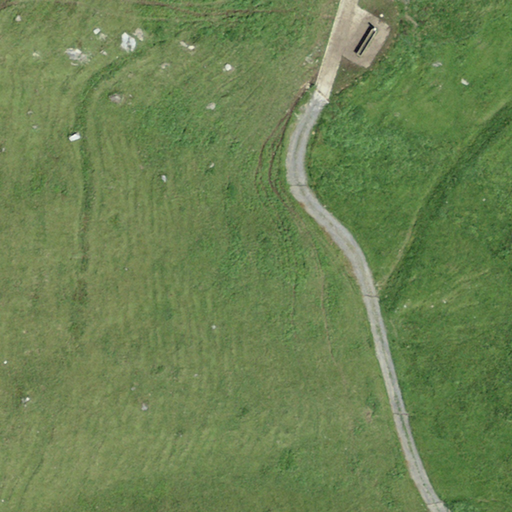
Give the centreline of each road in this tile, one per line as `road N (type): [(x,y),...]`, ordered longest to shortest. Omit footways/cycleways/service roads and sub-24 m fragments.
road 1 (track): [(348,0),(300,161),(363,252),(435,511)]
road 2 (track): [(377,304),(511,243)]
